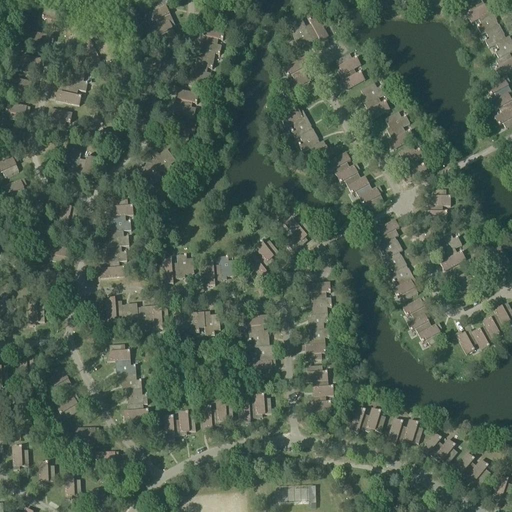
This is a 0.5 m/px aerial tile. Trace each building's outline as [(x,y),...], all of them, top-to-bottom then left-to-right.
[(153,7),(155,12),(166,7),(169,6),(166,0),(145,0),(144,1),(148,9),(153,7)] [(434,0),(434,7),(443,9),(444,4),(450,5),(451,0),(434,0)] [(472,25),(479,21),(492,14),(489,7),(486,9),(481,2),(468,9),(471,13),(466,16),(472,25)] [(156,22),(158,27),(172,20),(166,7),(155,12),(147,15),(151,24),(156,22)] [(67,15),(44,9),(41,19),(47,20),(45,25),(60,29),(62,20),(65,21),(67,15)] [(492,14),(479,21),(481,25),(477,28),(481,36),(485,33),(486,34),(498,27),(496,23),(497,23),(492,14)] [(311,26),(305,28),(313,42),(318,39),(320,43),(329,39),(317,17),(308,22),(311,26)] [(175,27),(172,20),(158,27),(150,31),(155,40),(159,38),(161,42),(175,36),(172,28),(175,27)] [(313,42),(305,28),(302,22),(293,26),(295,30),(290,33),(298,46),(306,42),(307,45),(313,42)] [(499,27),(498,27),(486,34),(488,38),(484,41),(489,49),(496,45),(495,45),(505,40),(504,37),(505,36),(499,27)] [(202,43),(217,46),(218,41),(223,42),(225,33),(202,28),(201,34),(203,34),(202,43)] [(54,39),(31,33),(29,43),(34,44),(33,49),(47,53),(49,44),(52,45),(54,39)] [(511,43),(509,38),(505,40),(495,45),(496,45),(498,50),(495,52),(499,60),(500,61),(509,55),(511,53),(511,43)] [(97,42),(103,56),(107,64),(116,60),(114,56),(119,53),(113,39),(104,43),(103,39),(97,42)] [(98,59),(103,56),(97,42),(92,44),(90,41),(81,45),(91,67),(100,63),(98,59)] [(222,47),(217,46),(202,43),(199,58),(214,61),(215,55),(220,56),(222,47)] [(340,78),(354,71),(361,67),(356,58),(352,61),(349,55),(335,62),(340,71),(337,73),(340,78)] [(511,60),(509,55),(500,61),(499,60),(495,62),(499,67),(494,70),(499,78),(511,71),(511,60)] [(45,62),(22,57),(20,66),(25,67),(23,73),(38,76),(40,68),(43,69),(45,62)] [(195,57),(192,71),(207,74),(208,69),(212,70),(214,61),(199,58),(195,57)] [(292,76),(295,81),(308,74),(306,69),(309,67),(304,59),(283,70),(287,79),(292,76)] [(207,74),(192,71),(188,71),(187,77),(190,78),(188,87),(203,90),(205,84),(209,85),(211,75),(207,74)] [(356,75),(354,71),(340,78),(343,84),(339,86),(343,93),(365,82),(360,73),(356,75)] [(63,89),(78,92),(86,93),(88,84),(83,83),(84,76),(69,74),(67,83),(64,82),(63,89)] [(308,74),(295,81),(287,85),(292,93),(296,91),(299,97),(312,90),(308,81),(311,79),(308,74)] [(495,95),(497,100),(498,100),(507,95),(511,93),(506,85),(510,83),(506,78),(486,89),(491,97),(495,95)] [(35,86),(12,80),(10,89),(15,91),(14,96),(29,99),(31,91),(34,92),(35,86)] [(365,107),(379,100),(385,96),(381,88),(377,90),(374,84),(361,91),(365,100),(362,102),(365,107)] [(77,97),(78,92),(63,89),(62,94),(57,93),(55,103),(80,107),(81,98),(77,97)] [(177,98),(175,108),(191,110),(192,104),(197,105),(198,95),(176,92),(175,97),(177,98)] [(499,110),(501,115),(511,108),(511,102),(507,95),(498,100),(497,100),(490,104),(495,112),(499,110)] [(381,104),(379,100),(365,107),(368,112),(364,114),(368,122),(390,111),(385,102),(381,104)] [(30,110),(7,104),(5,113),(10,115),(9,120),(23,124),(26,115),(29,116),(30,110)] [(285,129),(293,125),(306,118),(303,112),(300,114),(295,105),(282,113),(285,119),(281,121),(285,129)] [(195,110),(191,110),(175,108),(173,123),(189,125),(189,119),(194,119),(195,110)] [(511,108),(501,115),(494,119),(499,127),(503,125),(506,130),(511,126),(511,108)] [(71,124),(72,115),(49,111),(48,117),(51,117),(50,126),(65,129),(66,123),(71,124)] [(390,137),(403,129),(410,125),(405,117),(402,119),(398,113),(385,121),(389,129),(386,131),(390,137)] [(299,138),(312,131),(310,128),(311,128),(306,118),(293,125),(295,130),(291,133),(295,141),(300,139),(299,138)] [(196,126),(189,125),(173,123),(173,128),(175,128),(174,138),(189,140),(190,134),(194,135),(196,126)] [(25,135),(2,129),(0,138),(5,140),(4,145),(19,149),(21,140),(24,141),(25,135)] [(393,152),(414,140),(410,132),(406,134),(403,129),(390,137),(392,141),(388,144),(393,152)] [(313,130),(312,131),(299,138),(300,139),(302,143),(298,146),(303,154),(310,150),(319,144),(318,141),(319,141),(313,130)] [(308,157),(313,165),(334,154),(331,149),(328,150),(323,142),(319,144),(310,150),(313,155),(308,157)] [(403,171),(417,164),(424,160),(419,151),(415,153),(412,147),(398,154),(403,163),(400,164),(403,171)] [(152,157),(154,160),(164,172),(167,176),(174,170),(171,166),(176,162),(166,150),(159,156),(157,153),(152,157)] [(71,174),(77,176),(80,161),(81,153),(72,151),(71,155),(65,154),(62,169),(71,171),(71,174)] [(336,177),(350,169),(347,164),(350,162),(346,154),(325,165),(329,174),(333,172),(336,177)] [(18,163),(16,157),(0,164),(0,175),(3,174),(5,179),(19,173),(15,164),(18,163)] [(85,162),(80,161),(77,176),(83,177),(82,182),(91,184),(96,159),(86,157),(85,162)] [(146,167),(143,169),(150,178),(154,184),(162,179),(159,175),(164,172),(154,160),(145,166),(146,167)] [(419,168),(417,164),(403,171),(406,176),(402,178),(407,186),(428,174),(423,166),(419,168)] [(145,182),(150,178),(143,169),(141,166),(135,170),(132,167),(126,172),(141,190),(148,185),(145,182)] [(357,166),(350,169),(336,177),(340,185),(345,182),(348,188),(361,181),(356,173),(359,171),(357,166)] [(365,179),(361,181),(348,188),(352,196),(356,194),(359,199),(372,191),(365,179)] [(26,186),(24,180),(2,189),(6,198),(10,196),(13,203),(27,197),(23,188),(26,186)] [(379,188),(372,191),(359,199),(363,207),(368,205),(370,210),(383,203),(379,195),(382,193),(379,188)] [(427,201),(427,208),(442,208),(451,208),(451,198),(446,198),(446,192),(430,192),(430,201),(427,201)] [(111,220),(125,218),(134,218),(133,207),(128,208),(128,202),(112,203),(112,212),(110,212),(111,220)] [(44,205),(37,203),(31,227),(42,229),(43,223),(49,224),(52,211),(43,209),(44,205)] [(70,204),(63,203),(58,227),(68,229),(69,223),(75,225),(78,210),(69,208),(70,204)] [(442,213),(442,208),(427,208),(427,214),(422,214),(422,223),(447,223),(447,213),(442,213)] [(126,223),(125,218),(111,220),(112,233),(112,234),(123,233),(131,232),(131,223),(126,223)] [(291,219),(284,225),(295,238),(287,244),(295,254),(308,243),(305,240),(312,234),(300,218),(294,223),(291,219)] [(385,244),(395,239),(399,237),(395,231),(399,229),(395,221),(373,232),(378,241),(382,239),(384,243),(385,244)] [(124,239),(123,233),(112,234),(112,233),(109,233),(109,243),(106,243),(106,249),(121,248),(129,247),(129,238),(124,239)] [(442,257),(454,250),(462,246),(457,238),(453,240),(450,234),(437,242),(441,250),(438,251),(442,257)] [(396,242),(395,239),(385,244),(384,243),(377,247),(382,256),(387,254),(389,259),(399,254),(403,252),(397,241),(396,242)] [(254,249),(258,254),(269,267),(274,263),(272,260),(279,254),(269,242),(265,246),(262,242),(254,249)] [(73,257),(74,251),(51,246),(49,256),(53,256),(52,263),(67,266),(70,256),(73,257)] [(505,270),(511,267),(500,246),(490,251),(493,255),(489,257),(496,272),(504,267),(505,270)] [(122,254),(121,248),(106,249),(107,258),(103,258),(104,265),(119,263),(127,263),(127,253),(122,254)] [(457,255),(454,250),(442,257),(445,263),(440,265),(445,273),(466,261),(461,253),(457,255)] [(264,271),(269,267),(258,254),(255,257),(252,254),(244,261),(259,280),(267,274),(264,271)] [(400,257),(399,254),(389,259),(381,262),(386,271),(391,269),(393,273),(393,274),(406,268),(407,267),(401,257),(400,257)] [(177,257),(178,266),(179,281),(185,280),(185,276),(194,275),(193,260),(187,261),(186,256),(177,257)] [(219,259),(219,267),(220,282),(227,282),(226,278),(236,278),(235,263),(228,263),(228,259),(219,259)] [(162,262),(164,286),(173,285),(173,281),(179,281),(178,266),(172,266),(171,261),(162,262)] [(119,263),(104,265),(104,269),(100,270),(101,281),(125,278),(124,269),(119,269),(119,263)] [(220,282),(219,267),(214,268),(213,263),(204,264),(205,288),(215,287),(214,283),(220,282)] [(398,282),(400,287),(414,280),(408,269),(407,270),(406,268),(393,274),(393,273),(388,276),(393,285),(398,282)] [(68,282),(69,276),(46,271),(44,281),(48,282),(47,288),(63,292),(65,282),(68,282)] [(471,272),(450,283),(453,289),(456,287),(461,295),(474,288),(471,283),(476,280),(471,272)] [(417,286),(414,280),(400,287),(393,291),(397,299),(402,297),(405,302),(418,295),(414,287),(417,286)] [(330,284),(306,286),(307,296),(311,296),(311,301),(326,300),(326,294),(331,293),(330,284)] [(311,301),(312,316),(327,315),(327,309),(332,309),(331,299),(326,300),(311,301)] [(415,321),(425,316),(428,314),(423,306),(425,305),(422,299),(403,310),(407,318),(412,315),(415,320),(415,321)] [(0,317),(11,306),(4,300),(1,303),(0,302),(0,317)] [(123,318),(122,306),(122,304),(115,304),(115,300),(105,300),(107,325),(117,325),(116,319),(122,318),(123,318)] [(492,309),(496,316),(503,330),(511,325),(509,321),(511,319),(511,312),(508,304),(499,309),(498,306),(492,309)] [(37,305),(30,305),(31,328),(36,328),(36,325),(45,325),(44,308),(38,309),(37,305)] [(122,306),(123,318),(122,318),(123,326),(132,325),(132,319),(137,319),(138,319),(137,308),(137,305),(122,306)] [(152,322),(151,311),(151,307),(137,308),(138,319),(137,319),(138,328),(147,327),(147,322),(152,322)] [(151,311),(152,322),(153,331),(163,331),(162,326),(169,325),(167,310),(151,311)] [(200,329),(205,329),(204,313),(195,314),(195,310),(189,311),(189,315),(190,330),(190,335),(200,334),(200,329)] [(184,331),(190,330),(189,315),(180,315),(179,312),(173,312),(175,336),(184,336),(184,331)] [(204,313),(205,329),(205,336),(215,336),(215,331),(221,331),(220,315),(210,316),(210,312),(204,313)] [(309,332),(324,331),(324,325),(328,324),(327,315),(312,316),(308,316),(309,332)] [(418,336),(431,328),(425,316),(415,321),(415,320),(406,325),(411,333),(415,331),(418,336)] [(503,330),(496,316),(488,320),(487,319),(483,321),(484,323),(482,323),(485,328),(492,341),(500,336),(498,332),(503,330)] [(267,327),(267,317),(242,319),(243,328),(248,328),(249,334),(264,333),(263,327),(267,327)] [(431,328),(418,336),(422,344),(426,342),(429,348),(443,340),(438,332),(441,330),(438,325),(431,328)] [(476,331),(471,334),(477,345),(480,352),(489,348),(487,343),(492,341),(485,328),(477,332),(476,331)] [(309,332),(310,346),(325,345),(325,340),(329,339),(329,330),(324,331),(309,332)] [(477,345),(471,334),(470,331),(462,336),(460,332),(455,335),(466,357),(474,352),(472,347),(477,345)] [(267,333),(264,333),(249,334),(249,344),(254,343),(254,349),(270,348),(269,336),(268,336),(267,333)] [(325,345),(310,346),(302,347),(302,353),(306,353),(306,362),(322,361),(321,355),(326,355),(325,345)] [(107,364),(115,363),(130,362),(130,352),(125,353),(124,346),(109,347),(110,356),(106,357),(107,364)] [(260,358),(260,362),(275,361),(274,351),(273,348),(270,348),(254,349),(255,358),(260,358)] [(25,357),(17,357),(18,382),(28,381),(28,375),(34,375),(34,360),(25,361),(25,357)] [(275,361),(260,362),(252,363),(253,374),(258,373),(258,378),(272,377),(272,368),(276,368),(275,361)] [(130,362),(115,363),(116,374),(117,373),(117,377),(120,377),(136,376),(135,367),(131,367),(130,362)] [(0,388),(2,388),(2,384),(9,383),(8,367),(0,367),(0,388)] [(304,385),(312,384),(328,383),(327,373),(323,374),(322,367),(306,369),(307,377),(303,377),(304,385)] [(70,377),(67,371),(46,384),(51,392),(55,389),(58,394),(71,386),(67,379),(70,377)] [(136,376),(120,377),(121,388),(122,388),(123,392),(127,392),(142,391),(141,382),(137,382),(136,376)] [(312,384),(313,399),(326,398),(326,399),(334,398),(333,388),(329,388),(328,383),(312,384)] [(142,391),(127,392),(128,407),(143,406),(148,406),(147,397),(142,397),(142,391)] [(76,396),(55,408),(60,416),(64,414),(68,420),(81,412),(76,404),(80,402),(76,396)] [(254,396),(255,405),(256,420),(262,419),(262,416),(271,415),(270,401),(264,401),(264,396),(254,396)] [(326,398),(313,399),(311,399),(311,406),(306,406),(307,415),(332,413),(331,404),(326,404),(326,399),(326,398)] [(256,420),(255,405),(249,406),(249,400),(239,401),(241,426),(251,425),(250,420),(256,420)] [(216,404),(217,413),(218,427),(224,427),(224,424),(233,423),(232,408),(226,409),(225,403),(216,404)] [(143,412),(143,406),(128,407),(129,413),(124,414),(124,423),(149,421),(148,412),(143,412)] [(218,427),(217,413),(211,413),(210,408),(201,408),(203,433),(212,432),(212,428),(218,427)] [(360,431),(365,432),(370,418),(364,416),(366,411),(357,409),(349,432),(358,435),(360,431)] [(372,410),(370,418),(365,432),(371,434),(372,431),(381,434),(386,419),(379,417),(381,413),(372,410)] [(178,415),(179,423),(180,438),(187,437),(186,434),(196,433),(195,419),(188,419),(188,414),(178,415)] [(180,438),(179,423),(173,424),(173,418),(163,419),(165,444),(175,443),(175,438),(180,438)] [(397,442),(402,443),(407,429),(402,427),(403,423),(394,420),(387,444),(396,446),(397,442)] [(409,422),(407,429),(402,443),(409,445),(409,443),(418,445),(423,431),(417,429),(418,425),(409,422)] [(99,430),(75,430),(76,440),(80,440),(80,446),(96,445),(95,436),(99,436),(99,430)] [(430,455),(433,458),(442,447),(438,444),(441,440),(435,435),(418,453),(426,460),(430,455)] [(449,441),(442,447),(433,458),(439,463),(441,461),(447,467),(458,455),(453,450),(456,447),(449,441)] [(12,448),(13,472),(20,472),(19,468),(28,468),(27,453),(22,453),(22,448),(12,448)] [(119,454),(95,454),(95,464),(100,464),(100,469),(116,469),(116,460),(119,460),(119,454)] [(467,454),(451,473),(459,479),(462,476),(466,479),(476,467),(472,463),(474,460),(467,454)] [(482,461),(476,467),(466,479),(471,484),(474,481),(480,486),(491,474),(485,470),(488,466),(482,461)] [(38,464),(39,488),(46,487),(46,484),(55,484),(55,468),(48,468),(48,464),(38,464)] [(64,478),(66,502),(72,502),(72,498),(81,497),(80,481),(74,482),(74,477),(64,478)] [(508,480),(499,477),(492,501),(498,502),(499,499),(508,501),(511,487),(511,486),(507,485),(508,480)] [(99,491),(90,491),(90,511),(106,511),(106,496),(99,496),(99,491)]
